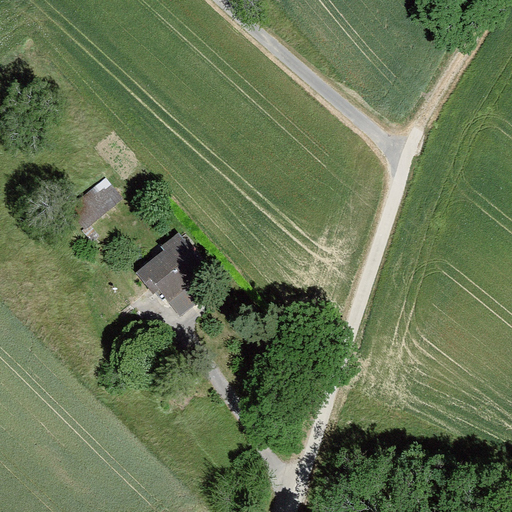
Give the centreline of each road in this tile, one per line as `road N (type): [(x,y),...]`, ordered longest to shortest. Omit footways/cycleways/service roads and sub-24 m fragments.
road 1 (track): [(289,511),(402,162)]
road 2 (track): [(221,0),(402,162)]
